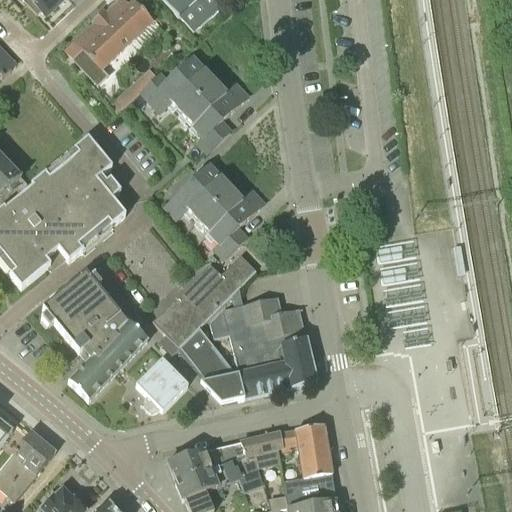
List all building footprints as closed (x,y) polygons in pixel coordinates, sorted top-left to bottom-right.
[(49,16),(65,0),(22,0),(21,2),(36,19),(44,11),(49,16)] [(231,0),(159,0),(159,1),(177,21),(179,19),(193,35),(231,0)] [(129,10),(122,2),(105,17),(102,14),(91,24),(94,27),(78,43),(78,42),(64,56),(85,78),(94,69),(100,75),(152,25),(133,6),(129,10)] [(11,63),(0,50),(0,80),(1,82),(11,73),(6,68),(11,63)] [(224,99),(192,64),(159,94),(152,85),(138,97),(206,157),(229,136),(222,125),(246,101),(235,89),(224,99)] [(117,117),(127,109),(120,101),(110,110),(117,117)] [(105,187),(100,181),(111,172),(87,143),(72,155),(76,160),(49,183),(46,180),(11,211),(10,210),(6,213),(0,217),(0,258),(14,275),(9,279),(21,294),(50,270),(45,265),(57,255),(68,267),(82,255),(78,250),(106,227),(110,232),(125,220),(111,204),(120,197),(109,184),(105,187)] [(0,207),(5,213),(4,214),(3,213),(0,215),(0,217),(6,213),(10,210),(11,211),(46,180),(44,178),(30,190),(31,191),(29,193),(20,183),(0,161),(0,207)] [(240,206),(208,171),(164,212),(223,264),(246,243),(237,233),(263,209),(251,196),(240,206)] [(178,353),(205,325),(219,312),(255,275),(240,260),(220,280),(209,269),(152,327),(168,342),(178,353)] [(122,329),(116,322),(119,320),(84,278),(41,314),(86,367),(67,387),(88,407),(147,345),(126,325),(122,329)] [(219,312),(205,325),(210,342),(227,338),(233,362),(301,345),(293,315),(278,319),(275,303),(222,315),(219,312)] [(205,325),(178,353),(222,408),(235,398),(237,405),(243,404),(316,387),(305,344),(301,345),(233,362),(216,366),(210,342),(205,325)] [(169,361),(178,353),(168,342),(159,351),(169,361)] [(161,415),(186,389),(163,366),(166,364),(161,360),(152,369),(154,371),(136,389),(146,400),(143,405),(143,410),(145,415),(150,417),(155,416),(159,413),(161,415)] [(0,448),(11,435),(0,426),(0,448)] [(279,437),(282,454),(295,452),(301,483),(283,487),(286,511),(283,511),(294,511),(334,505),(334,504),(335,503),(331,479),(322,430),(279,437)] [(0,494),(14,506),(54,457),(30,437),(0,474),(0,494)] [(277,437),(238,447),(246,469),(249,468),(250,470),(256,468),(257,473),(279,468),(276,456),(282,454),(279,437),(277,437)] [(238,447),(203,457),(202,456),(166,467),(174,488),(210,474),(233,465),(236,471),(246,469),(238,447)] [(236,471),(233,465),(210,474),(174,488),(181,506),(184,505),(186,511),(211,511),(205,496),(238,484),(243,497),(262,489),(257,473),(256,468),(250,470),(249,468),(246,469),(236,471)] [(72,503),(62,493),(54,501),(42,511),(83,511),(86,510),(79,501),(75,505),(73,502),(72,503)]
